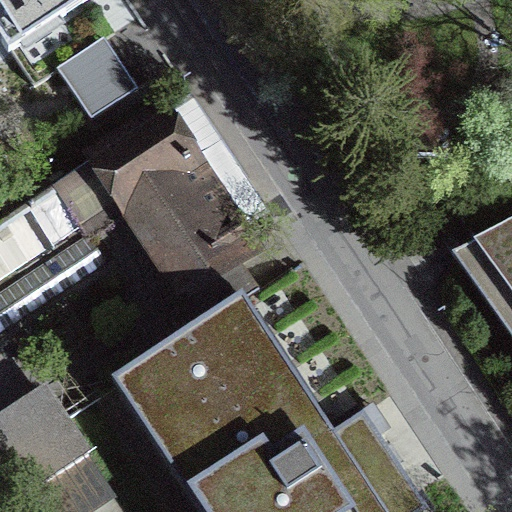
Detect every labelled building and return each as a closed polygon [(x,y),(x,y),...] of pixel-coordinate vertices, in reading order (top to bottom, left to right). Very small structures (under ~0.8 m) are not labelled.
[(0,0),(0,20),(30,0),(0,0)] [(95,114),(144,81),(107,27),(58,61),(95,114)] [(207,184),(162,116),(55,187),(80,226),(86,235),(94,247),(140,216),(190,294),(253,252),(207,184)] [(0,278),(80,226),(55,187),(0,223),(0,278)] [(511,224),(456,253),(511,332),(511,224)] [(94,247),(86,235),(0,291),(0,332),(105,263),(94,247)] [(419,511),(425,508),(397,462),(363,414),(333,434),(242,297),(112,383),(118,392),(150,442),(196,511),(419,511)] [(46,381),(0,411),(0,511),(21,511),(96,463),(103,473),(150,442),(118,392),(74,422),(46,381)]
